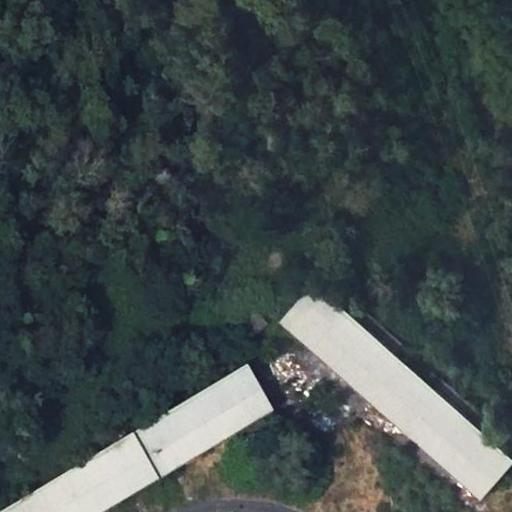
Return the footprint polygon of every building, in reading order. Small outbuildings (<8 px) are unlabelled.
[(318,283),(282,323),(482,501),(511,466),(511,457),(498,444),(438,390),(398,355),(337,300),(318,283)] [(407,345),(345,291),(337,300),(398,355),(407,345)] [(256,309),(224,335),(236,350),(269,322),(256,309)] [(239,370),(0,511),(104,511),(267,415),(239,370)] [(446,381),(438,390),(498,444),(506,434),(446,381)]
